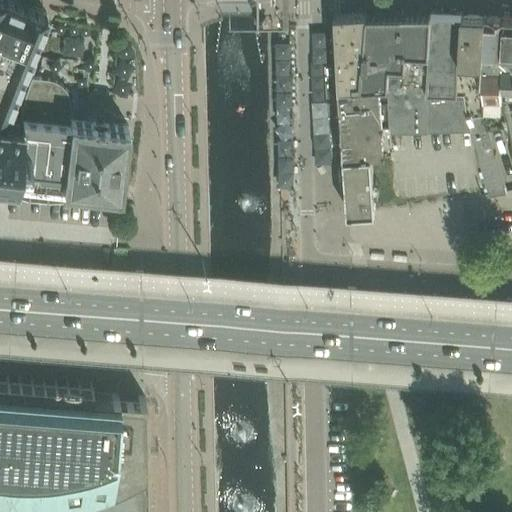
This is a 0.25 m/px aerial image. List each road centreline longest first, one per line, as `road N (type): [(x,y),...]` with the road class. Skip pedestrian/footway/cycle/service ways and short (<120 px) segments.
road 1 (primary): [(511,339),(0,299)]
road 2 (tertiary): [(176,376),(172,0)]
road 3 (unclassified): [(311,266),(316,511)]
road 4 (unclassified): [(511,281),(311,266)]
road 5 (unclassified): [(176,376),(0,361)]
road 6 (tertiary): [(183,511),(176,376)]
